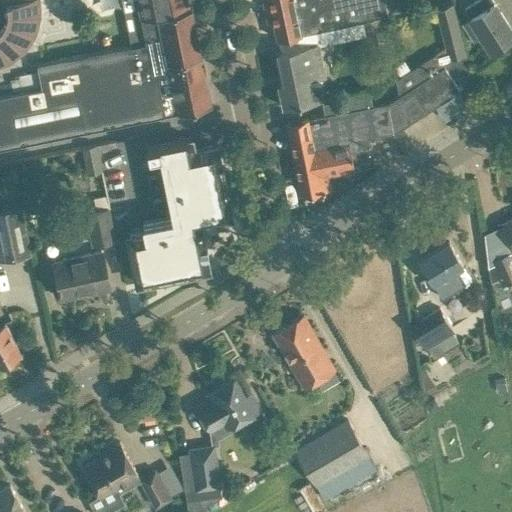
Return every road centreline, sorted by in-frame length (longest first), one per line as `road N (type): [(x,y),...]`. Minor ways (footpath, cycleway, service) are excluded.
road 1 (tertiary): [(0,427),(287,263)]
road 2 (residential): [(287,263),(273,235),(225,0)]
road 3 (tertiary): [(287,263),(511,117)]
